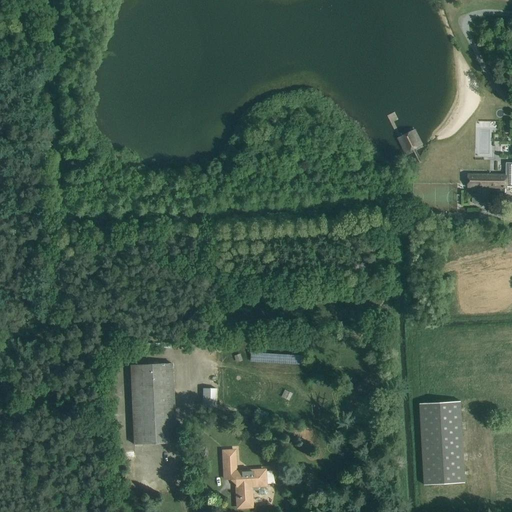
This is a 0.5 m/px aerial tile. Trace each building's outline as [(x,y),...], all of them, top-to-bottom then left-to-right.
[(468,174),(467,187),(476,187),(499,188),(504,188),(506,188),(506,186),(507,174),(490,174),(476,174),(468,174)] [(133,445),(175,443),(174,434),(171,363),(130,365),(133,445)] [(203,407),(216,408),(217,388),(203,388),(203,407)] [(461,401),(420,403),(424,485),(465,482),(461,401)] [(221,451),(222,467),(235,466),(234,451),(221,451)] [(262,495),(265,495),(268,492),(268,488),(265,486),(268,486),(267,471),(235,473),(237,507),(251,507),(250,490),(258,490),(259,492),(262,495)]
